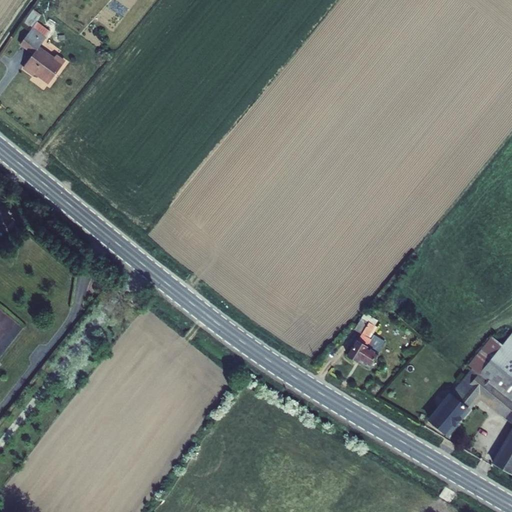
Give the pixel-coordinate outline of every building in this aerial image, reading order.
[(44,43),(30,33),(19,48),(32,58),(22,72),(33,79),(34,77),(48,87),(64,66),(55,59),(52,62),(37,52),(44,43)] [(373,329),(375,325),(370,322),(363,317),(353,334),(361,338),(347,361),(348,364),(353,367),(357,365),(367,371),(375,358),(362,349),(373,329)] [(378,332),(373,329),(362,349),(375,358),(378,356),(378,355),(369,348),(378,332)] [(511,336),(497,354),(511,367),(511,336)] [(471,370),(426,424),(443,437),(475,398),(511,428),(511,431),(491,466),(509,477),(511,471),(511,367),(497,354),(478,376),(471,370)]
